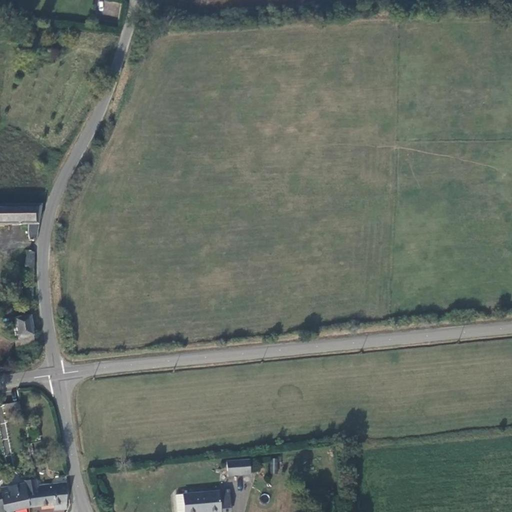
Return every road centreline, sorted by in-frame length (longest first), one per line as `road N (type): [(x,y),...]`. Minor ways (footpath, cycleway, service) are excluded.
road 1 (tertiary): [(511,327),(57,374)]
road 2 (unclassified): [(140,0),(108,93),(49,217),(44,276),(57,374)]
road 3 (unclassified): [(57,374),(85,511)]
